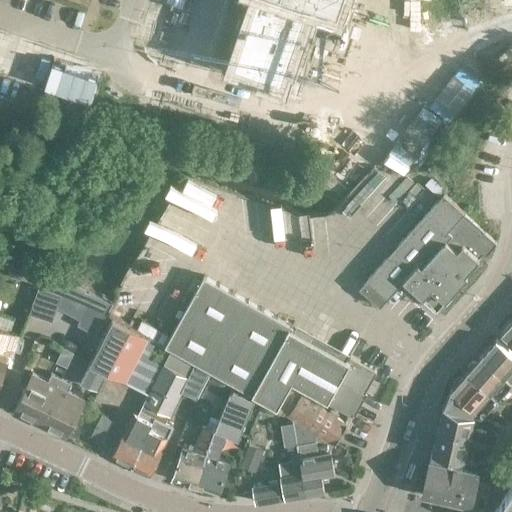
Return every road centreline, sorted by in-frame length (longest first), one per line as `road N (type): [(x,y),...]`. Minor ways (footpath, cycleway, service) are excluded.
road 1 (secondary): [(511,272),(438,363),(373,511)]
road 2 (residential): [(190,511),(0,429)]
